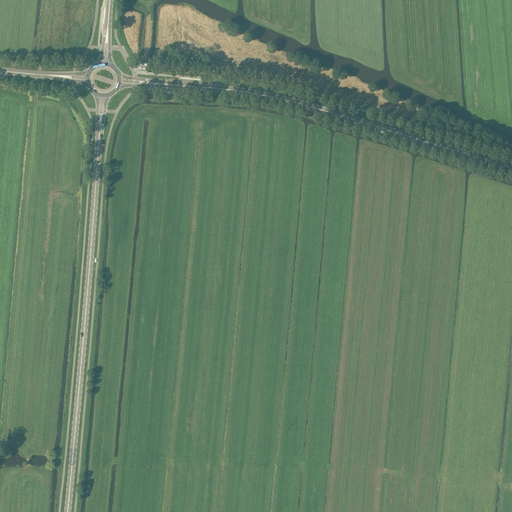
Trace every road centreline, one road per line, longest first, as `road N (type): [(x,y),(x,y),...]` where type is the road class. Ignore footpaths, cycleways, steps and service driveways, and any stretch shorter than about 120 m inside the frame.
road 1 (secondary): [(66,511),(100,127)]
road 2 (primary): [(511,168),(263,94),(156,83)]
